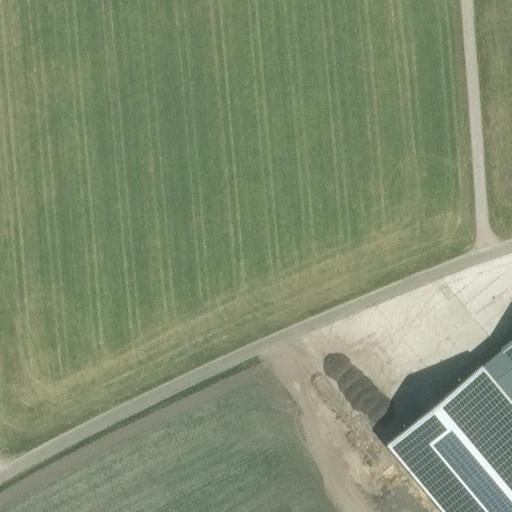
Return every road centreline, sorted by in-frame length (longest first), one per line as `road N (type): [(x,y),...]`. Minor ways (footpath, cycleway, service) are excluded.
road 1 (unclassified): [(0,468),(484,247),(511,243)]
road 2 (track): [(465,0),(484,247)]
